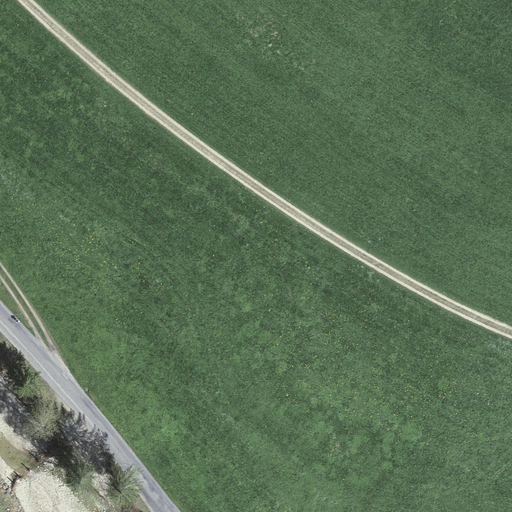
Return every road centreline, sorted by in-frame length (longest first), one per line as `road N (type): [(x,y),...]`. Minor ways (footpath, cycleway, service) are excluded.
road 1 (track): [(21,0),(52,32),(363,261),(511,335)]
road 2 (unclassified): [(172,511),(70,389),(0,321)]
road 3 (track): [(0,271),(70,389)]
